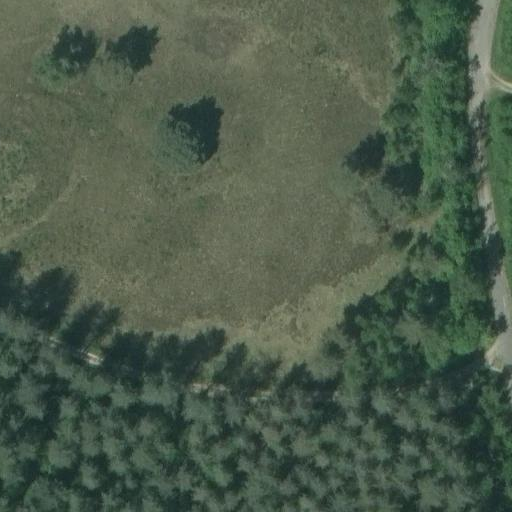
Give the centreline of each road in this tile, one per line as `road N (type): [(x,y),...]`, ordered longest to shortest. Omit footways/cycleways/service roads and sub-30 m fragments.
road 1 (track): [(511,353),(435,385),(370,399),(250,394),(139,376),(0,318)]
road 2 (track): [(490,0),(476,119),(511,340)]
